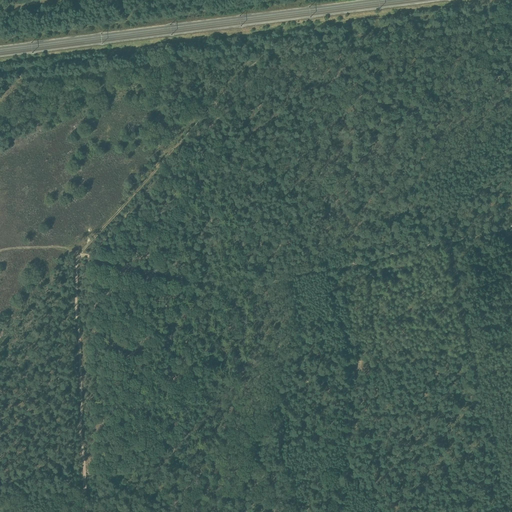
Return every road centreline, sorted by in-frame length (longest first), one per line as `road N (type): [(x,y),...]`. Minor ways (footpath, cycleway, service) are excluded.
road 1 (track): [(495,0),(0,64)]
road 2 (track): [(4,84),(259,54),(265,31)]
road 3 (track): [(79,252),(85,511)]
